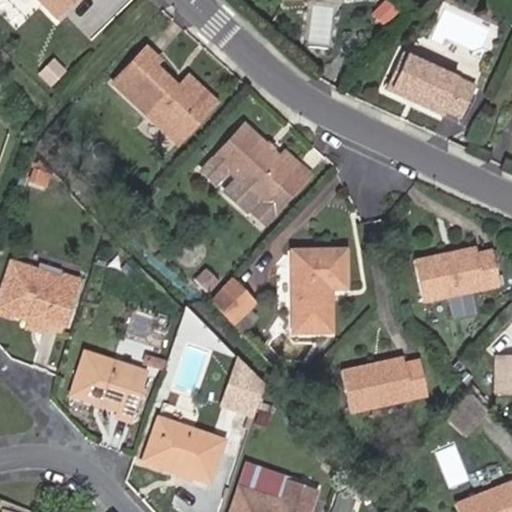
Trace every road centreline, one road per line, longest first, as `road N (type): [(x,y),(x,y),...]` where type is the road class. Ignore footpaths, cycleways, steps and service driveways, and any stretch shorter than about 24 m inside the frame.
road 1 (residential): [(511,194),(304,107),(184,0)]
road 2 (residential): [(85,467),(0,368)]
